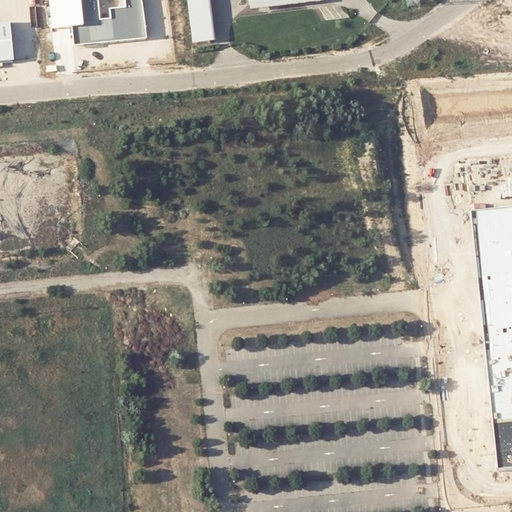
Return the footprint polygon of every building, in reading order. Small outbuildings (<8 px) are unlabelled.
[(147,38),(142,0),(50,0),(53,29),(74,26),(75,45),(147,38)] [(209,0),(186,0),(191,48),(215,46),(209,0)] [(322,0),(249,0),(251,9),(323,1),(322,0)] [(9,25),(0,25),(0,65),(13,64),(9,25)] [(511,206),(475,210),(499,468),(511,466),(511,206)]
